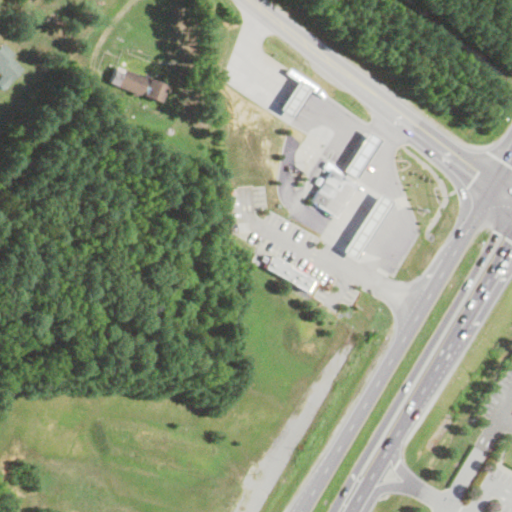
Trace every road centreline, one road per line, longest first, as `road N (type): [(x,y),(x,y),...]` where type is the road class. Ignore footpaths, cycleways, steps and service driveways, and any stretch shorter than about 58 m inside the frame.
road 1 (trunk): [(511,145),(298,511)]
road 2 (secondary): [(511,201),(250,0)]
road 3 (trunk): [(348,511),(511,241)]
